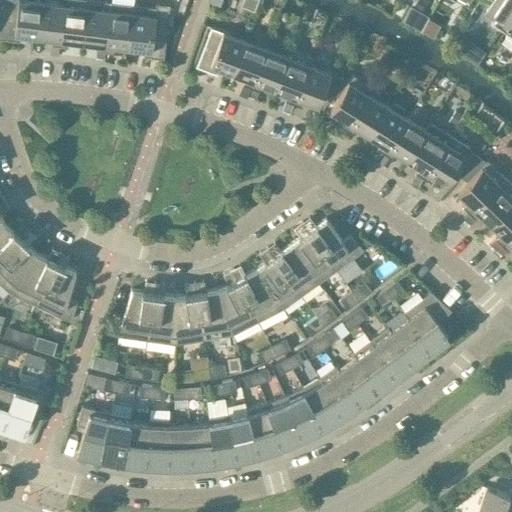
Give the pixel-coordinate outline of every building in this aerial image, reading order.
[(38,35),(42,1),(35,0),(2,0),(2,38),(20,40),(20,32),(38,35)] [(42,1),(38,35),(52,37),(50,44),(49,54),(57,55),(58,45),(59,45),(64,0),(63,0),(63,3),(42,1)] [(82,40),(87,0),(64,0),(59,45),(67,46),(67,39),(82,40)] [(102,0),(87,0),(82,40),(97,42),(96,50),(95,57),(103,58),(104,51),(110,1),(102,0)] [(503,26),(511,12),(511,0),(491,0),(483,12),(503,26)] [(128,46),(133,3),(110,1),(104,51),(113,52),(113,44),(128,46)] [(163,58),(169,3),(155,2),(155,6),(133,3),(128,46),(144,48),(143,55),(163,58)] [(435,5),(429,16),(440,22),(446,11),(435,5)] [(511,12),(503,26),(508,29),(504,34),(511,39),(511,12)] [(232,71),(244,39),(224,31),(211,25),(196,64),(195,64),(195,65),(216,73),(219,66),(232,71)] [(244,39),(232,71),(245,76),(242,83),(238,94),(247,97),(251,86),(266,47),(244,39)] [(274,88),(290,48),(289,47),(286,55),(266,47),(251,86),(259,89),(261,83),(274,88)] [(290,48),(274,88),(288,93),(285,100),(282,107),(290,111),(293,103),(311,56),(290,48)] [(318,104),(330,72),(309,64),(312,56),(311,56),(293,103),(301,106),(304,99),(318,104)] [(345,128),(373,86),(352,73),(329,109),(342,117),(338,123),(345,128)] [(409,74),(405,80),(409,83),(413,82),(416,78),(409,74)] [(368,134),(387,105),(369,93),(373,86),(345,128),(353,133),(357,127),(368,134)] [(384,152),(406,117),(387,105),(368,134),(380,142),(377,148),(384,152)] [(407,158),(430,122),(429,122),(425,128),(406,117),(384,152),(391,157),(395,151),(407,158)] [(423,177),(449,134),(430,122),(407,158),(419,166),(415,172),(423,177)] [(446,183),(469,147),(449,134),(423,177),(430,181),(434,175),(446,183)] [(469,212),(504,176),(487,159),(452,196),(469,212)] [(490,223),(511,200),(511,182),(504,176),(469,212),(475,218),(480,213),(490,223)] [(501,244),(511,232),(511,200),(490,223),(500,233),(495,238),(501,244)] [(315,224),(307,230),(336,269),(364,249),(372,242),(359,233),(354,239),(349,234),(342,240),(325,217),(315,224)] [(0,257),(20,236),(5,222),(0,225),(0,257)] [(336,269),(307,230),(290,242),(318,282),(336,269)] [(511,232),(501,244),(508,250),(511,245),(511,232)] [(0,283),(8,291),(36,251),(20,236),(0,257),(0,283)] [(318,282),(290,242),(272,255),(301,294),(318,282)] [(34,304),(55,261),(36,251),(8,291),(34,304)] [(301,294),(272,255),(255,268),(283,307),(301,294)] [(67,297),(75,270),(55,261),(34,304),(61,316),(71,319),(76,300),(67,297)] [(283,307),(255,268),(236,278),(257,320),(283,307)] [(257,320),(236,278),(216,287),(232,333),(257,320)] [(403,289),(395,280),(385,287),(392,297),(403,289)] [(369,292),(362,283),(351,291),(358,300),(369,292)] [(232,333),(216,287),(195,291),(203,338),(232,333)] [(392,297),(385,287),(374,295),(381,305),(392,297)] [(146,339),(153,291),(131,288),(122,315),(113,313),(107,332),(117,335),(146,339)] [(437,320),(451,309),(431,290),(402,311),(429,347),(430,346),(445,335),(446,333),(445,332),(446,332),(437,320)] [(174,343),(174,295),(153,291),(146,339),(174,343)] [(203,338),(195,291),(174,295),(174,343),(203,338)] [(358,300),(351,291),(340,298),(347,308),(358,300)] [(368,315),(361,305),(350,313),(357,322),(368,315)] [(334,318),(327,308),(316,316),(323,326),(334,318)] [(429,347),(402,311),(406,317),(390,329),(387,325),(387,326),(411,360),(413,359),(428,348),(428,347),(429,347)] [(357,322),(350,313),(339,321),(346,330),(357,322)] [(323,326),(316,316),(306,324),(313,334),(323,326)] [(18,342),(22,331),(9,326),(5,338),(18,342)] [(411,360),(387,326),(369,339),(394,372),(395,372),(411,361),(410,360),(411,360)] [(31,346),(34,335),(22,331),(18,342),(31,346)] [(322,348),(315,338),(305,346),(312,356),(322,348)] [(287,349),(282,339),(270,345),(276,356),(287,349)] [(394,372),(369,339),(352,351),(377,385),(378,384),(378,385),(393,373),(394,372)] [(15,359),(18,348),(5,343),(2,355),(15,359)] [(276,356),(270,345),(258,351),(264,362),(276,356)] [(35,366),(39,354),(26,350),(22,361),(35,366)] [(303,361),(297,350),(285,356),(291,367),(303,361)] [(377,385),(352,351),(351,352),(354,356),(338,368),(335,364),(359,398),(361,397),(361,398),(376,386),(377,385)] [(291,367),(285,356),(273,362),(279,373),(291,367)] [(140,378),(142,366),(129,364),(127,376),(140,378)] [(223,375),(221,364),(208,366),(210,378),(223,375)] [(359,398),(335,364),(318,376),(341,411),(342,410),(343,410),(358,400),(358,399),(359,398)] [(153,380),(155,368),(142,366),(140,378),(153,380)] [(210,378),(208,366),(194,368),(196,380),(210,378)] [(271,378),(267,367),(254,371),(258,382),(271,378)] [(258,382),(254,371),(241,376),(245,387),(258,382)] [(115,391),(117,379),(104,376),(101,388),(115,391)] [(341,411),(318,376),(301,386),(321,423),(323,422),(339,413),(339,412),(341,411)] [(2,422),(15,382),(0,377),(0,421),(1,422),(1,421),(2,422)] [(236,390),(234,378),(221,381),(223,393),(236,390)] [(128,393),(130,382),(117,379),(115,391),(128,393)] [(223,393),(221,381),(208,384),(210,395),(223,393)] [(39,411),(45,392),(15,382),(2,422),(4,422),(3,423),(21,429),(22,428),(23,429),(24,427),(31,408),(39,411)] [(150,396),(151,384),(138,383),(137,395),(150,396)] [(163,398),(164,386),(151,384),(150,396),(163,398)] [(186,397),(185,385),(172,386),(173,398),(186,397)] [(199,397),(199,385),(185,385),(186,397),(199,397)] [(321,423),(301,386),(283,394),(301,433),(303,432),(319,424),(321,423)] [(301,433),(283,394),(265,402),(280,442),(282,441),(299,434),(301,433)] [(280,442),(265,402),(246,408),(258,449),(260,448),(278,443),(278,442),(280,442)] [(100,453),(110,412),(81,404),(76,423),(84,426),(78,445),(79,445),(78,447),(80,448),(98,453),(98,452),(100,453)] [(258,449),(246,408),(247,413),(229,417),(228,413),(227,413),(236,454),(238,454),(256,450),(256,449),(258,449)] [(123,457),(129,415),(110,412),(100,453),(102,453),(102,454),(121,457),(123,457)] [(236,454),(227,413),(208,416),(214,458),(216,458),(234,455),(236,454)] [(145,460),(149,418),(148,418),(148,422),(129,420),(130,416),(129,415),(123,457),(125,458),(143,460),(144,460),(145,460)] [(214,458),(208,416),(207,416),(208,421),(188,423),(191,460),(193,460),(212,459),(212,458),(214,458)] [(168,461),(168,419),(149,418),(145,460),(147,460),(166,461),(168,461)] [(191,460),(188,423),(169,423),(169,419),(168,419),(168,461),(170,461),(189,461),(189,460),(191,460)] [(511,511),(511,494),(485,486),(478,509),(486,511),(511,511)]
